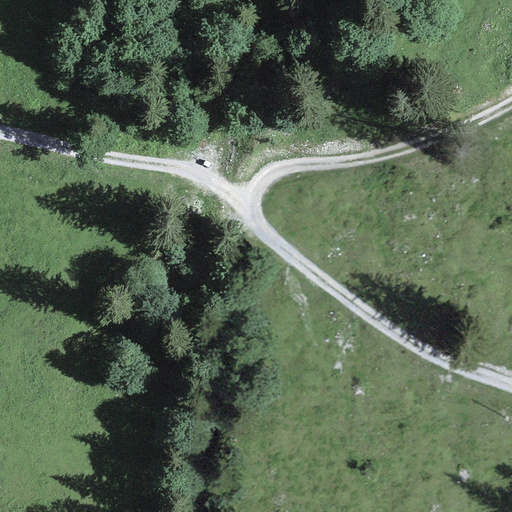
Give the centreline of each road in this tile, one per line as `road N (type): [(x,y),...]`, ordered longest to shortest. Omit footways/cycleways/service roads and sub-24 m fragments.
road 1 (track): [(511,387),(454,366),(256,193),(59,137),(0,130)]
road 2 (track): [(256,193),(292,164),(400,146),(511,91)]
